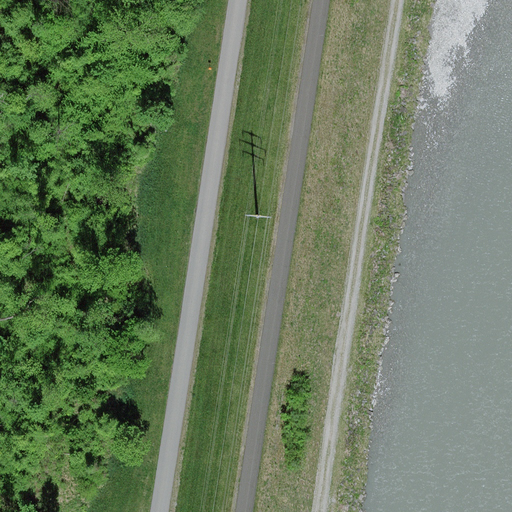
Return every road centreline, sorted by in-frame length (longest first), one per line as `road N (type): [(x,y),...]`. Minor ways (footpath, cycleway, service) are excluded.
road 1 (track): [(320,0),(241,511)]
road 2 (track): [(396,0),(320,511)]
